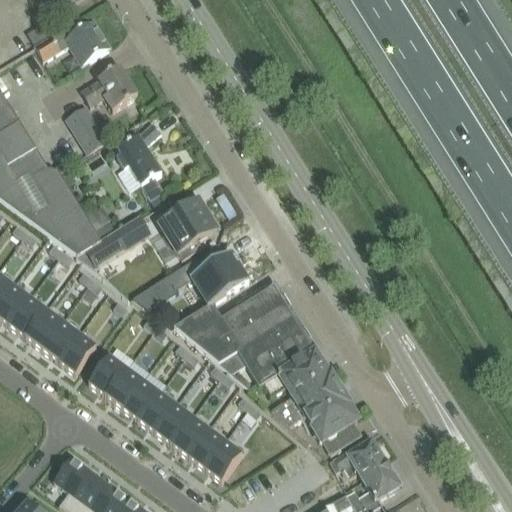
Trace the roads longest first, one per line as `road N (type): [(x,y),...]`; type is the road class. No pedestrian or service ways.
road 1 (residential): [(125,0),(379,403)]
road 2 (secondary): [(419,376),(189,0)]
road 3 (motorway): [(381,0),(511,207)]
road 4 (residential): [(191,511),(71,427)]
road 5 (residential): [(379,403),(448,511)]
